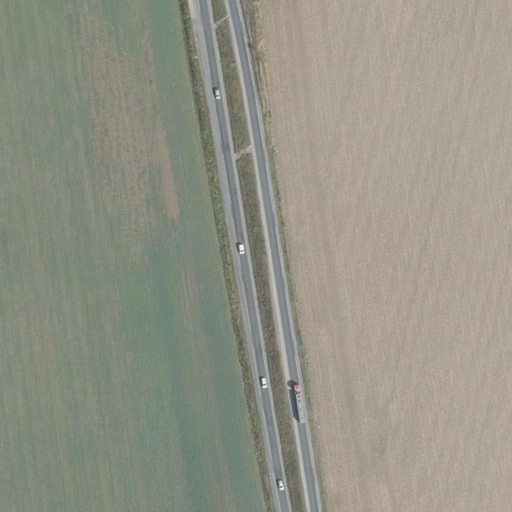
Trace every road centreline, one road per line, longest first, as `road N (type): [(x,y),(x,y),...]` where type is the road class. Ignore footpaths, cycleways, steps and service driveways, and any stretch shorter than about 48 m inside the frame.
road 1 (primary): [(201,0),(279,511)]
road 2 (primary): [(308,511),(233,0)]
